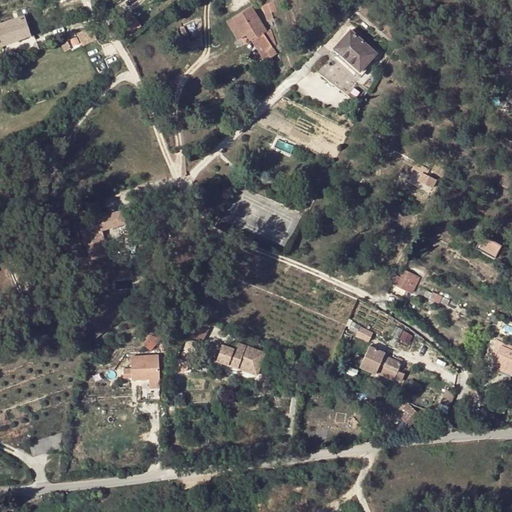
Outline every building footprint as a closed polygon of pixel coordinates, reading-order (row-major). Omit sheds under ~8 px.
[(272,2),(262,5),(265,14),(271,12),(275,11),(272,2)] [(243,36),(245,35),(252,31),(256,37),(255,38),(263,52),(260,54),(264,62),(276,54),(272,47),(263,33),(266,31),(251,7),(232,18),(243,36)] [(273,19),(271,12),(265,14),(264,14),(266,21),(273,19)] [(23,16),(13,20),(19,38),(30,35),(23,16)] [(237,40),(243,36),(232,18),(226,22),(237,40)] [(0,45),(19,38),(13,20),(0,24),(0,45)] [(92,27),(78,35),(83,45),(97,38),(92,27)] [(270,28),(266,31),(263,33),(272,47),(275,45),(270,28)] [(376,53),(350,30),(334,48),(360,71),(376,53)] [(251,40),(260,54),(263,52),(255,38),(256,37),(252,31),(245,35),(249,41),(251,40)] [(365,90),(324,60),(316,71),(357,102),(365,90)] [(436,180),(422,173),(418,180),(432,187),(436,180)] [(79,222),(90,260),(104,256),(98,236),(104,235),(103,230),(126,224),(123,210),(79,222)] [(98,236),(104,256),(109,255),(104,235),(98,236)] [(501,245),(485,236),(480,247),(496,255),(501,245)] [(397,277),(393,283),(408,291),(413,292),(420,278),(404,271),(401,278),(397,277)] [(406,296),(408,291),(393,283),(390,289),(406,296)] [(427,291),(425,296),(430,298),(429,300),(439,304),(440,303),(447,305),(450,299),(433,291),(432,293),(427,291)] [(123,292),(90,294),(91,301),(123,299),(123,292)] [(206,326),(197,320),(186,338),(195,344),(198,340),(200,342),(207,330),(205,328),(206,326)] [(360,325),(353,322),(350,328),(357,331),(360,325)] [(409,344),(414,336),(405,331),(401,339),(409,344)] [(160,334),(152,335),(143,344),(150,350),(163,337),(160,334)] [(217,359),(235,366),(257,374),(262,360),(265,351),(236,341),(233,349),(229,347),(222,345),(217,359)] [(511,345),(503,342),(501,346),(496,358),(493,364),(511,372),(511,345)] [(496,358),(501,346),(495,343),(490,355),(496,358)] [(385,354),(369,347),(361,364),(377,371),(377,370),(381,362),(384,355),(385,354)] [(157,358),(159,356),(159,354),(131,355),(132,369),(124,369),(125,370),(125,377),(129,377),(132,377),(132,379),(149,378),(160,378),(159,368),(159,367),(157,365),(157,358)] [(395,378),(397,371),(403,359),(398,357),(396,361),(384,355),(381,362),(377,370),(395,378)] [(235,366),(217,359),(215,366),(220,368),(233,373),(235,366)] [(257,374),(235,366),(233,373),(234,373),(260,383),(267,361),(262,360),(257,374)] [(403,373),(397,371),(395,378),(400,380),(403,373)] [(160,378),(149,378),(149,388),(160,388),(160,378)] [(149,388),(140,388),(141,400),(160,399),(160,388),(149,388)] [(506,402),(494,397),(489,407),(502,413),(506,402)] [(419,413),(407,402),(402,408),(407,412),(402,418),(410,425),(419,413)] [(410,425),(402,418),(399,422),(406,429),(410,425)] [(62,432),(51,436),(55,450),(60,448),(62,432)] [(33,457),(55,450),(51,436),(28,443),(33,457)]
